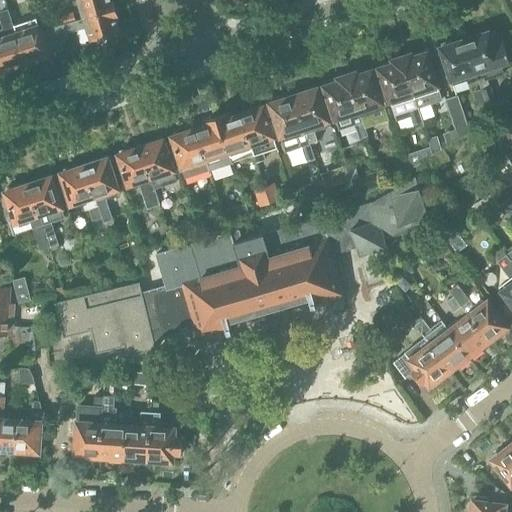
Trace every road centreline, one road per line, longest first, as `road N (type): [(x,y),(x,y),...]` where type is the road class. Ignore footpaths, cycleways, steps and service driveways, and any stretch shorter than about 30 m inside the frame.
road 1 (unclassified): [(407,466),(361,432),(304,429),(257,460),(236,511)]
road 2 (residential): [(210,511),(0,498)]
road 3 (residential): [(0,122),(169,67)]
road 4 (residential): [(216,52),(371,0)]
road 5 (unclassified): [(407,466),(511,387)]
